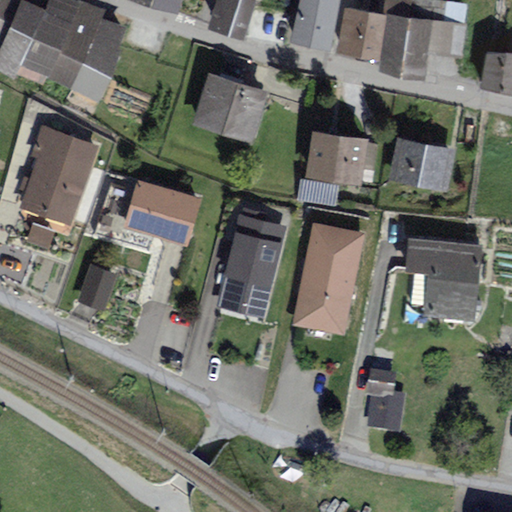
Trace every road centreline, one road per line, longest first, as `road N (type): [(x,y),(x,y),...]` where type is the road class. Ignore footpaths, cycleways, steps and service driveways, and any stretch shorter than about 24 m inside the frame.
road 1 (residential): [(111,0),(292,57),(511,103)]
road 2 (residential): [(511,489),(291,440),(228,413)]
road 3 (residential): [(228,413),(0,301)]
road 4 (unclassified): [(167,503),(0,396)]
